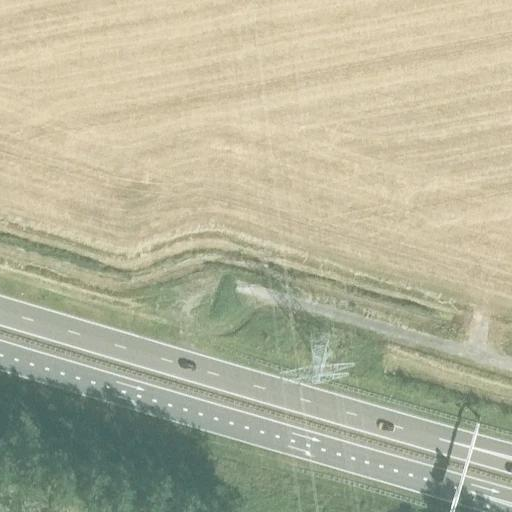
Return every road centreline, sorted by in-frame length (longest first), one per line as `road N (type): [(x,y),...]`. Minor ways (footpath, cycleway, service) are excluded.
road 1 (trunk): [(0,348),(467,489)]
road 2 (trunk): [(439,439),(0,310)]
road 3 (track): [(233,285),(511,364)]
